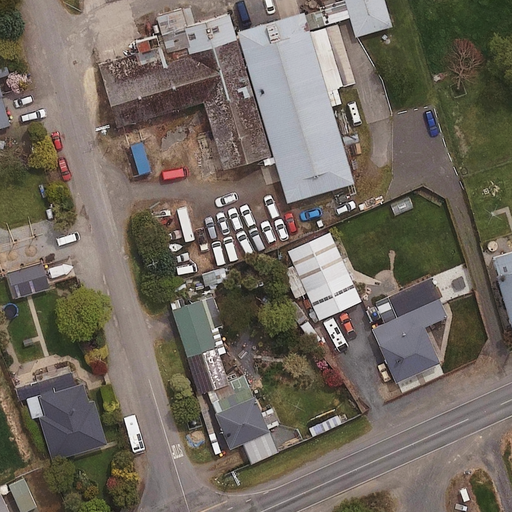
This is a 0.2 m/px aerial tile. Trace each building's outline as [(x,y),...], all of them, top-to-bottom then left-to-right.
[(392,26),(384,0),(345,0),(356,36),(392,26)] [(189,6),(156,16),(161,34),(137,42),(140,54),(165,47),(168,55),(139,64),(136,54),(102,65),(120,126),(203,101),(224,169),(273,154),(237,33),(231,13),(195,24),(189,6)] [(237,33),(273,154),(288,202),(354,182),(326,90),(338,87),(321,29),(309,32),(303,13),(237,33)] [(0,84),(0,76),(9,75),(7,64),(0,65),(0,127),(9,126),(0,84)] [(361,300),(329,232),(277,256),(296,296),(307,291),(320,319),(361,300)] [(511,252),(494,257),(511,320),(511,252)] [(49,288),(42,263),(8,272),(15,297),(49,288)] [(227,280),(224,268),(203,273),(205,285),(227,280)] [(229,384),(226,375),(220,355),(226,353),(218,328),(225,325),(216,297),(173,310),(200,394),(210,390),(229,384)] [(446,317),(439,300),(373,329),(397,382),(440,363),(424,326),(446,317)] [(78,369),(36,381),(40,393),(25,397),(31,418),(42,415),(54,459),(105,444),(93,402),(88,404),(78,369)] [(229,384),(210,390),(229,448),(244,443),(250,461),(271,454),(265,436),(271,434),(269,429),(280,425),(279,423),(274,407),(258,412),(247,378),(229,384)] [(22,511),(37,505),(23,477),(8,484),(21,511),(22,511)] [(8,511),(0,494),(0,511),(8,511)]
